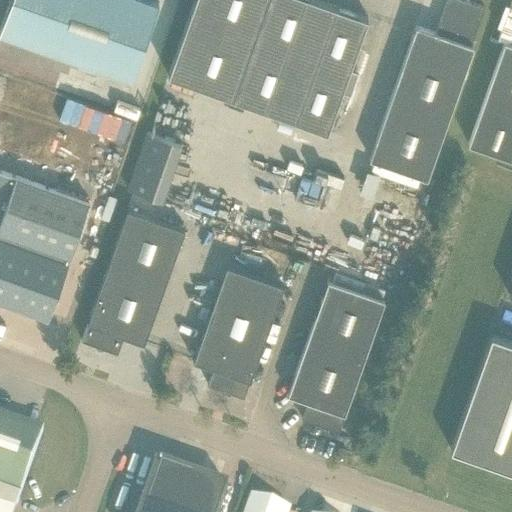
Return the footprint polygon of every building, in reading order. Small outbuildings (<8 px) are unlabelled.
[(0,33),(131,80),(158,3),(149,0),(9,0),(0,27),(0,33)] [(194,0),(168,75),(327,131),(367,17),(318,0),(194,0)] [(416,25),(369,158),(427,179),(473,45),(471,44),(484,7),(464,0),(445,0),(435,32),(416,25)] [(511,158),(511,43),(504,41),(468,143),(511,158)] [(77,82),(73,95),(95,103),(100,90),(77,82)] [(114,94),(109,108),(134,117),(139,104),(114,94)] [(162,201),(181,144),(147,132),(127,189),(162,201)] [(313,199),(320,173),(302,168),(295,194),(313,199)] [(0,225),(5,227),(72,251),(90,202),(0,170),(0,225)] [(144,343),(184,229),(128,208),(81,340),(117,352),(123,335),(144,343)] [(0,303),(47,321),(72,251),(5,227),(0,241),(0,303)] [(249,380),(283,285),(226,265),(193,360),(213,367),(207,384),(243,397),(249,380)] [(328,279),(288,394),(308,401),(302,418),(338,431),(384,299),(380,298),(383,289),(335,272),(332,281),(328,279)] [(511,341),(491,335),(451,449),(511,470),(511,341)] [(0,415),(0,488),(19,495),(42,431),(0,415)] [(218,511),(227,487),(156,462),(137,511),(218,511)] [(0,511),(13,511),(19,495),(0,488),(0,511)] [(245,511),(288,511),(290,510),(251,496),(245,511)]
